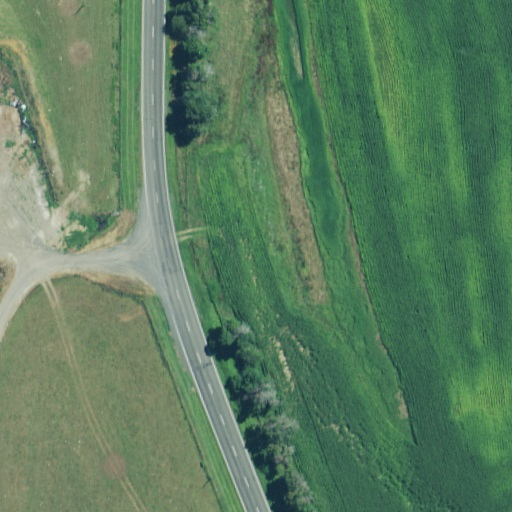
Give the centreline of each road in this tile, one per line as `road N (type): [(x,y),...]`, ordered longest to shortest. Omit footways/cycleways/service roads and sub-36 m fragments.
road 1 (tertiary): [(161,0),(162,204),(170,256),(263,511)]
road 2 (track): [(162,204),(111,243),(0,243)]
